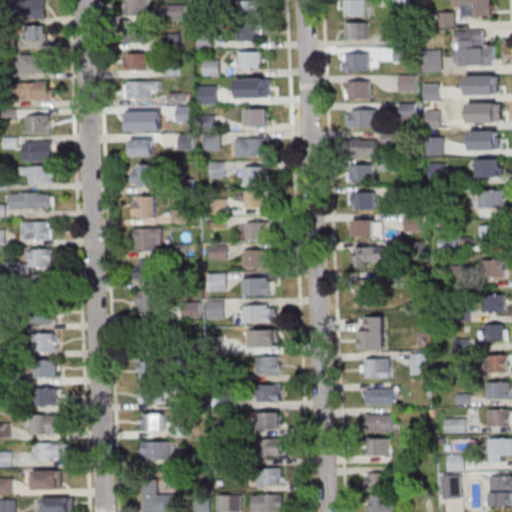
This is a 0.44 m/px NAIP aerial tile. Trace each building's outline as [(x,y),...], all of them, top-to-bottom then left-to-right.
[(47,0),(23,0),(24,17),(47,17),(47,0)] [(149,14),(149,0),(127,0),(127,14),(149,14)] [(263,13),(263,0),(240,0),(240,13),(263,13)] [(368,0),(345,0),(346,16),(368,16),(368,0)] [(454,0),(454,9),(465,9),(465,18),(493,18),(492,0),(454,0)] [(187,19),(187,5),(171,5),(171,19),(187,19)] [(347,40),(369,40),(369,23),(347,23),(347,40)] [(126,42),(149,42),(149,25),(126,25),(126,42)] [(261,41),(261,25),(239,25),(239,41),(261,41)] [(48,40),(48,26),(25,26),(26,41),(48,40)] [(480,45),(480,33),(460,34),(461,51),(456,51),(456,67),(495,66),(495,45),(480,45)] [(201,46),(214,46),(214,37),(201,37),(201,46)] [(411,61),(411,49),(395,49),(395,60),(411,61)] [(443,72),(443,51),(425,51),(425,72),(443,72)] [(239,71),(263,71),(263,52),(239,52),(239,71)] [(128,71),(154,71),(154,53),(128,53),(128,71)] [(371,53),(346,53),(346,71),(371,71),(371,53)] [(48,72),(48,54),(21,54),(21,72),(48,72)] [(401,91),(417,91),(417,76),(401,76),(401,91)] [(498,95),(498,76),(468,76),(468,95),(498,95)] [(250,78),(250,100),(272,100),(272,78),(250,78)] [(126,80),(126,98),(154,98),(154,90),(162,90),(162,80),(126,80)] [(371,98),(371,80),(347,80),(347,98),(371,98)] [(22,81),(22,99),(55,99),(55,81),(22,81)] [(441,100),(441,84),(425,84),(425,100),(441,100)] [(502,102),(470,102),(470,121),(502,121),(502,102)] [(177,106),(161,106),(161,115),(131,115),(131,131),(157,131),(157,122),(177,122),(177,106)] [(269,109),(247,109),(247,126),(269,126),(269,109)] [(379,126),(379,109),(348,109),(348,126),(379,126)] [(52,114),(28,114),(28,132),(52,132),(52,114)] [(472,149),(499,149),(499,129),(472,129),(472,149)] [(195,148),(195,134),(181,134),(181,148),(195,148)] [(222,150),(222,137),(208,137),(208,150),(222,150)] [(155,156),(155,139),(132,139),(132,156),(155,156)] [(236,157),(269,157),(269,139),(236,139),(236,157)] [(57,140),(25,140),(25,160),(57,160),(57,140)] [(379,140),(352,140),(352,157),(379,157),(379,140)] [(477,176),(502,176),(502,159),(477,159),(477,176)] [(134,186),(159,186),(159,164),(134,164),(134,186)] [(375,164),(351,164),(351,182),(375,182),(375,164)] [(431,164),(431,180),(444,180),(444,164),(431,164)] [(57,183),(57,165),(27,165),(27,183),(57,183)] [(269,186),(269,167),(245,167),(245,186),(269,186)] [(480,190),(480,208),(505,208),(505,190),(480,190)] [(11,209),(54,209),(54,191),(11,191),(11,209)] [(378,191),(353,191),(353,209),(378,209),(378,191)] [(269,209),(269,192),(246,192),(246,209),(269,209)] [(157,218),(157,196),(134,196),(134,218),(157,218)] [(0,217),(8,217),(8,204),(0,204),(0,217)] [(376,219),(354,219),(354,236),(376,236),(376,219)] [(54,239),(54,221),(24,221),(24,239),(54,239)] [(248,223),(248,239),(271,239),(271,223),(248,223)] [(481,243),(499,243),(499,225),(481,225),(481,243)] [(136,252),(164,252),(164,229),(136,229),(136,252)] [(458,249),(458,235),(442,235),(442,249),(458,249)] [(227,258),(227,246),(214,246),(214,259),(227,258)] [(385,265),(385,247),(356,247),(356,265),(385,265)] [(54,249),(30,249),(30,267),(54,267),(54,249)] [(245,267),(273,267),(273,250),(245,250),(245,267)] [(136,260),(136,280),(157,280),(157,260),(136,260)] [(485,260),(485,278),(505,278),(505,260),(485,260)] [(452,282),(470,282),(470,267),(452,267),(452,282)] [(210,273),(210,290),(228,290),(228,273),(210,273)] [(244,294),(272,294),(272,278),(244,278),(244,294)] [(57,279),(33,279),(33,300),(35,300),(35,323),(55,323),(55,300),(57,300),(57,279)] [(384,279),(357,279),(357,305),(384,305),(384,279)] [(138,313),(161,313),(161,290),(138,290),(138,313)] [(507,312),(507,295),(486,295),(486,312),(507,312)] [(225,300),(209,300),(209,318),(225,318),(225,300)] [(184,318),(201,318),(201,301),(184,301),(184,318)] [(277,304),(245,304),(245,322),(277,322),(277,304)] [(385,317),(368,317),(368,328),(359,328),(359,349),(385,349),(385,317)] [(509,324),(485,324),(485,341),(509,341),(509,324)] [(277,329),(249,329),(249,346),(277,346),(277,329)] [(57,332),(38,332),(38,350),(57,350),(57,332)] [(412,365),(431,365),(431,353),(412,353),(412,365)] [(510,354),(488,354),(488,372),(510,372),(510,354)] [(281,373),(281,356),(258,356),(258,373),(281,373)] [(392,377),(392,358),(363,358),(363,377),(392,377)] [(56,378),(56,360),(36,360),(36,378),(56,378)] [(158,379),(158,360),(140,360),(140,379),(158,379)] [(511,381),(490,382),(490,399),(511,398),(511,381)] [(282,384),(259,384),(259,402),(282,402),(282,384)] [(141,402),(156,402),(156,385),(141,385),(141,402)] [(397,404),(397,387),(367,388),(367,404),(397,404)] [(36,406),(58,406),(58,388),(36,388),(36,406)] [(511,426),(511,408),(488,408),(488,426),(511,426)] [(261,412),(261,429),(282,429),(282,412),(261,412)] [(142,431),(160,431),(160,413),(142,413),(142,431)] [(393,413),(367,413),(367,432),(393,432),(393,413)] [(32,415),(32,434),(61,434),(61,415),(32,415)] [(447,433),(466,433),(466,420),(447,420),(447,433)] [(391,437),(370,437),(370,455),(391,455),(391,437)] [(511,437),(489,437),(489,459),(511,458),(511,437)] [(285,438),(262,438),(262,455),(285,455),(285,438)] [(172,441),(143,441),(143,458),(172,458),(172,441)] [(68,442),(34,442),(34,458),(68,458),(68,442)] [(448,471),(466,471),(466,454),(448,454),(448,471)] [(283,468),(257,468),(257,485),(283,485),(283,468)] [(63,488),(63,470),(34,470),(34,488),(63,488)] [(370,473),(370,489),(390,489),(390,473),(370,473)] [(463,474),(444,474),(444,498),(463,498),(463,474)] [(511,474),(492,474),(492,505),(511,505),(511,474)] [(145,511),(177,511),(178,494),(159,494),(159,480),(145,480),(145,511)] [(253,511),(285,511),(285,494),(253,494),(253,511)] [(395,511),(395,494),(372,494),(372,511),(395,511)] [(242,495),(218,495),(218,511),(242,511),(242,495)] [(75,511),(76,497),(44,497),(44,511),(75,511)] [(0,511),(17,511),(17,500),(0,499),(0,511)]
